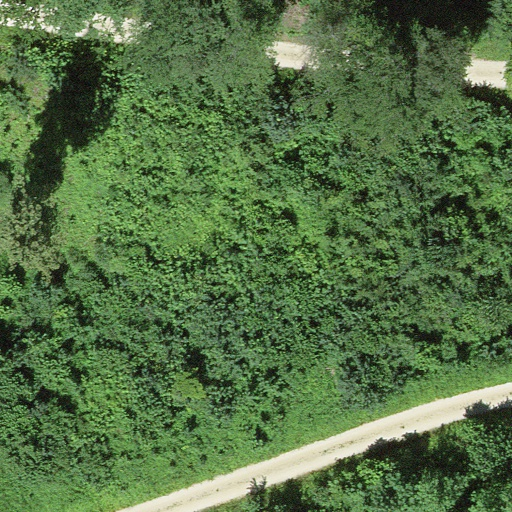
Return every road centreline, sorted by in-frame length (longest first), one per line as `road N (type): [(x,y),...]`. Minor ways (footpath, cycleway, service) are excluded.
road 1 (track): [(511,80),(271,95),(0,43)]
road 2 (track): [(133,511),(361,419),(511,393)]
